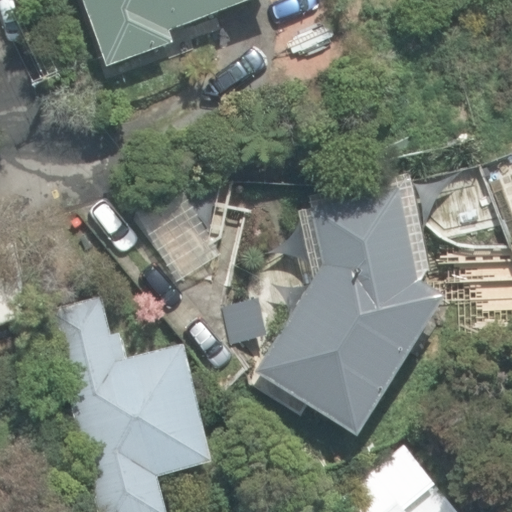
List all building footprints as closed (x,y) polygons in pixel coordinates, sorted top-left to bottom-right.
[(84,0),(110,70),(177,45),(173,34),(266,0),(84,0)] [(455,62),(383,77),(402,169),(474,154),(455,62)] [(262,373),(364,439),(454,299),(425,281),(404,189),(315,210),(329,268),(262,373)] [(0,319),(31,309),(10,243),(0,246),(0,319)] [(54,312),(102,511),(173,511),(166,479),(220,465),(191,347),(133,362),(127,334),(118,336),(108,298),(54,312)] [(357,511),(467,511),(403,438),(341,490),(357,511)]
